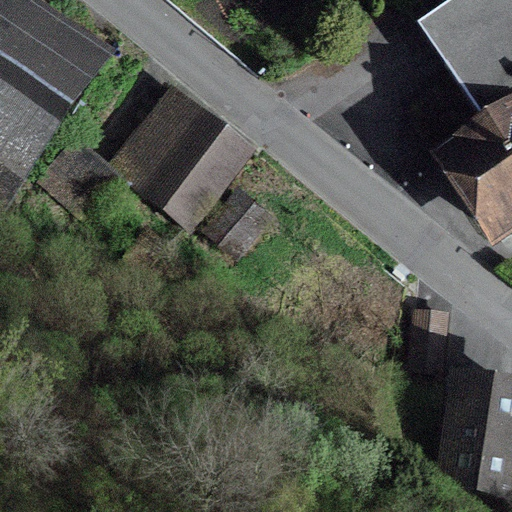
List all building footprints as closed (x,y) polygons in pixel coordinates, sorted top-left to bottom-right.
[(452,67),(442,74),(484,136),(511,116),(511,0),(485,0),(431,37),(452,67)] [(0,207),(31,163),(87,81),(0,22),(0,207)] [(183,233),(243,153),(168,95),(106,175),(183,233)] [(495,240),(511,228),(511,116),(484,136),(443,163),(495,240)] [(186,271),(200,253),(206,257),(226,228),(209,216),(174,262),(186,271)] [(436,373),(442,321),(414,317),(407,369),(436,373)] [(511,502),(511,398),(456,390),(445,458),(434,456),(431,481),(511,502)]
